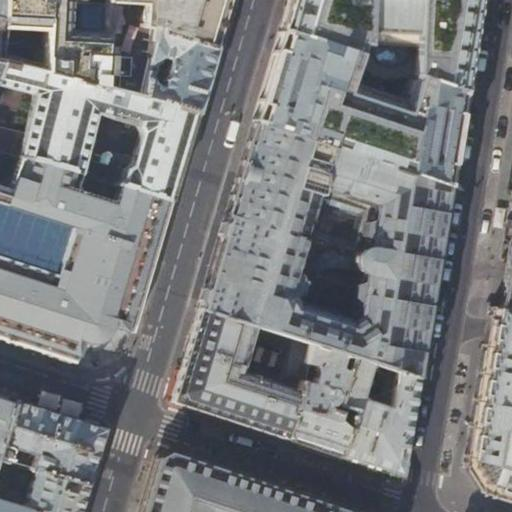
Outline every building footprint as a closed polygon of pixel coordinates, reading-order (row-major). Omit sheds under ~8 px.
[(0,0),(0,61),(100,87),(105,0),(0,0)] [(105,0),(100,87),(138,97),(155,31),(212,47),(213,46),(226,1),(226,0),(105,0)] [(289,0),(280,30),(356,55),(360,44),(365,45),(365,43),(371,44),(370,53),(371,57),(375,62),(379,64),(381,64),(382,66),(395,66),(395,65),(402,62),(407,57),(409,55),(410,46),(417,47),(414,74),(417,76),(462,92),(472,35),(477,0),(289,0)] [(406,173),(447,186),(455,135),(462,92),(417,76),(407,104),(346,84),(356,55),(280,30),(267,76),(253,123),(395,169),(406,173)] [(194,113),(204,80),(213,48),(212,47),(155,31),(138,97),(194,113)] [(100,87),(0,61),(0,86),(31,94),(21,133),(0,127),(0,154),(77,175),(93,114),(134,125),(134,127),(138,134),(128,166),(122,168),(117,186),(169,200),(181,158),(194,113),(138,97),(100,87)] [(252,325),(291,338),(301,341),(349,356),(367,362),(385,368),(415,377),(426,311),(434,262),(447,186),(406,173),(404,185),(398,183),(394,177),(395,169),(253,123),(239,169),(212,259),(197,308),(252,325)] [(156,243),(169,200),(117,186),(77,175),(0,154),(0,339),(80,365),(96,370),(122,357),(132,323),(156,243)] [(473,402),(469,424),(464,454),(462,466),(468,476),(480,494),(511,503),(511,189),(509,207),(511,207),(511,239),(505,282),(500,308),(489,306),(482,347),(477,374),(473,402)] [(237,372),(252,325),(197,308),(185,349),(170,401),(230,421),(268,433),(283,438),(301,341),(291,338),(281,386),(237,372)] [(337,396),(349,356),(301,341),(283,438),(308,446),(335,455),(344,427),(334,420),(337,411),(328,408),(332,395),(337,396)] [(356,399),(367,362),(349,356),(337,396),(334,405),(342,407),(349,409),(348,414),(344,427),(335,455),(364,465),(399,476),(411,401),(415,377),(385,368),(383,377),(392,379),(387,410),(356,399)] [(0,429),(1,430),(11,400),(0,396),(0,429)] [(11,400),(1,430),(0,433),(0,460),(7,463),(30,470),(84,486),(93,456),(101,429),(57,415),(11,400)] [(351,511),(323,503),(213,467),(167,452),(154,459),(137,511),(351,511)] [(0,482),(7,463),(0,460),(0,511),(76,511),(77,511),(84,486),(30,470),(20,507),(0,500),(0,482)]
